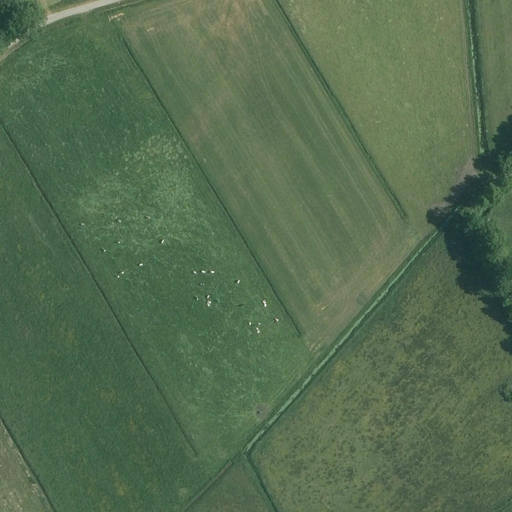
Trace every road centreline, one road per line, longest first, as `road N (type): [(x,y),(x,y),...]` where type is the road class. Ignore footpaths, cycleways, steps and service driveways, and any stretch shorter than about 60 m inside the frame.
road 1 (track): [(511,168),(467,218),(511,303)]
road 2 (unclassified): [(0,49),(44,20),(114,0)]
